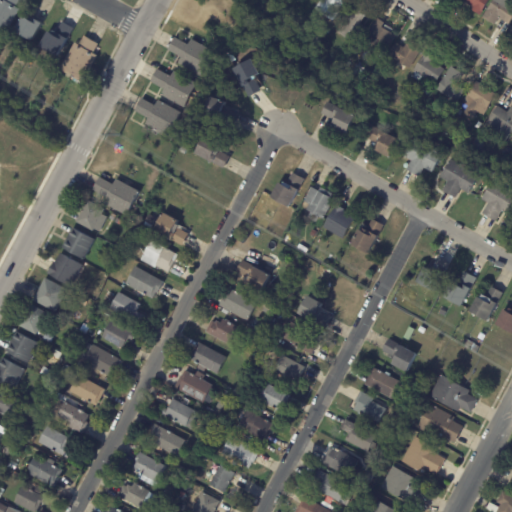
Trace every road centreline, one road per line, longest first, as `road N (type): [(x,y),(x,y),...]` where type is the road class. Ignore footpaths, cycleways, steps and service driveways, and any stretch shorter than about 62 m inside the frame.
road 1 (residential): [(277,129),(72,511)]
road 2 (residential): [(428,210),(266,511)]
road 3 (tertiary): [(156,0),(0,294)]
road 4 (residential): [(277,129),(511,256)]
road 5 (residential): [(401,0),(511,73)]
